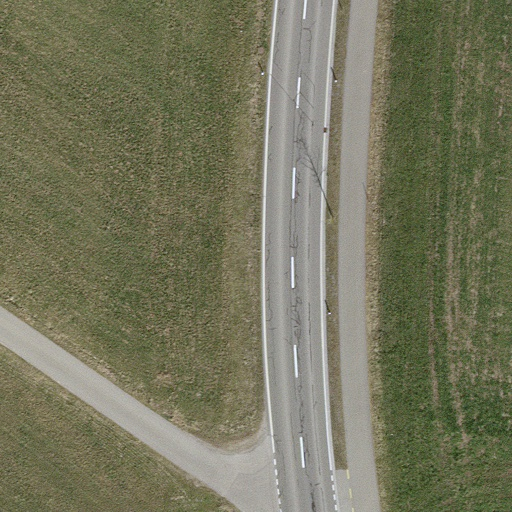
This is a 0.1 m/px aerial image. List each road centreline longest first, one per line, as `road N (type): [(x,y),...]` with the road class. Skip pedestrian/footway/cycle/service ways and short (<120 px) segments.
road 1 (secondary): [(306,0),(293,248),(311,511)]
road 2 (track): [(0,328),(268,511)]
